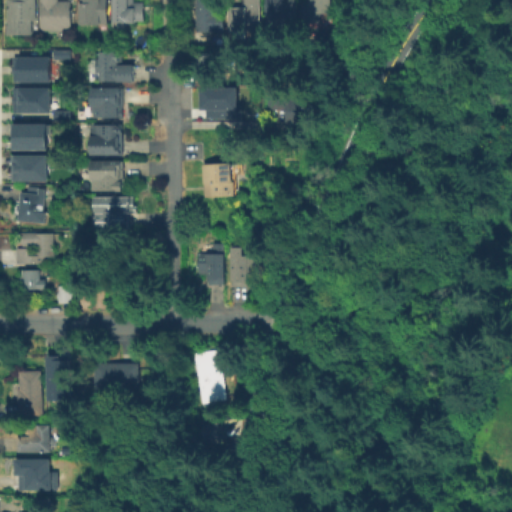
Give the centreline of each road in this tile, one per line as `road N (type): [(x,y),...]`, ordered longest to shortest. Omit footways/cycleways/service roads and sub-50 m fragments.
road 1 (tertiary): [(430,0),(371,98),(277,327),(242,511)]
road 2 (residential): [(0,324),(277,327)]
road 3 (residential): [(172,50),(175,323)]
